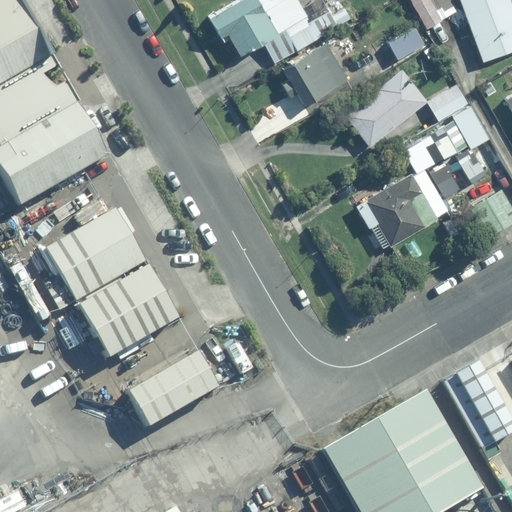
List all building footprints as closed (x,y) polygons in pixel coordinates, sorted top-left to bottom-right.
[(109,151),(21,0),(14,0),(0,8),(0,131),(2,134),(0,135),(0,156),(25,200),(109,151)] [(295,0),(227,0),(202,14),(208,25),(215,36),(222,32),(234,53),(260,39),(272,61),(350,18),(344,7),(332,14),(329,10),(323,0),(309,0),(304,3),(298,6),(295,0)] [(408,0),(410,3),(425,28),(440,19),(428,0),(408,0)] [(458,0),(480,59),(511,47),(511,13),(507,0),(458,0)] [(395,60),(421,44),(424,43),(414,26),(385,43),(395,60)] [(301,104),(341,83),(344,82),(324,43),(278,67),(285,80),(279,84),(286,96),(294,92),(301,104)] [(365,144),(415,106),(423,100),(400,69),(342,113),(365,144)] [(435,119),(462,103),(466,101),(455,84),(425,101),(435,119)] [(414,172),(423,167),(466,144),(467,147),(486,137),(469,106),(450,116),(453,120),(401,149),(414,172)] [(423,167),(414,172),(353,205),(377,249),(438,216),(428,198),(437,193),(423,167)] [(511,217),(511,213),(498,190),(467,208),(482,235),(511,217)] [(184,315),(119,204),(52,243),(116,354),(184,315)] [(224,383),(201,343),(131,383),(154,423),(224,383)] [(511,431),(511,402),(483,352),(457,367),(499,439),(511,431)] [(435,511),(475,490),(417,389),(320,445),(358,511),(435,511)]
